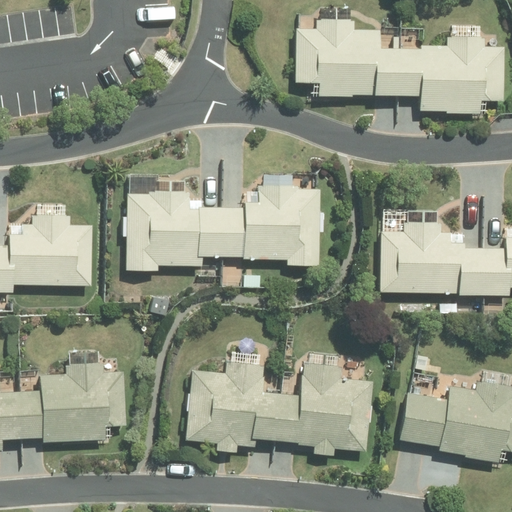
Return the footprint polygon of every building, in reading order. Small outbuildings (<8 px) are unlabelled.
[(381,26),(296,26),(296,78),(319,78),(318,91),(420,91),(420,110),(481,110),(481,97),(506,97),(506,44),(484,44),(484,35),(450,35),(450,44),(381,44),(381,26)] [(129,186),(128,265),(201,266),(201,253),(288,253),(288,261),(318,261),(319,187),(295,187),(295,182),(257,182),(257,202),(190,202),(190,187),(129,186)] [(0,289),(14,289),(14,281),(91,282),(92,224),(72,223),(72,210),(35,209),(34,231),(10,231),(10,241),(0,241),(0,289)] [(382,228),(380,289),(510,292),(511,282),(511,232),(507,232),(507,245),(441,244),(441,221),(403,220),(403,229),(382,228)] [(193,369),(186,435),(216,437),(215,447),(235,449),(236,439),(258,441),(258,435),(315,440),(315,450),(336,452),(337,442),(364,445),(371,378),(342,375),(302,372),(300,392),(263,388),(265,361),(225,357),(224,372),(193,369)] [(0,445),(4,445),(3,436),(44,434),(44,438),(108,435),(107,422),(125,422),(122,359),(64,362),(64,372),(39,373),(39,378),(0,380),(0,445)] [(409,390),(402,436),(440,442),(439,451),(499,461),(501,447),(511,448),(511,384),(451,375),(448,397),(409,390)]
